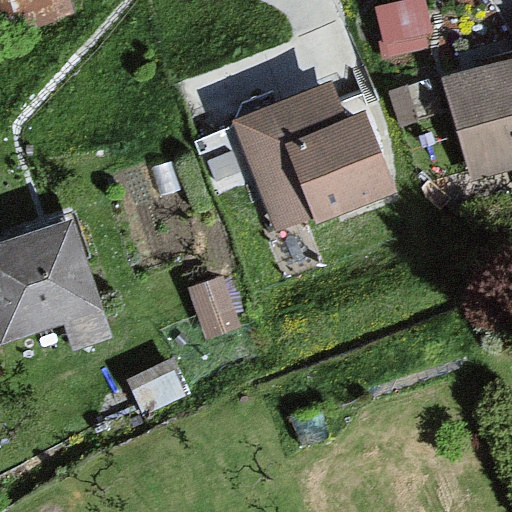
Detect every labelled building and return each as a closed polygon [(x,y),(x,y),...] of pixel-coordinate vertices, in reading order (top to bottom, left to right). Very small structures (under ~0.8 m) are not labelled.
[(47,0),(0,0),(0,31),(52,21),(47,0)] [(426,0),(378,0),(385,43),(431,37),(426,0)] [(511,61),(435,82),(466,190),(511,179),(511,61)] [(331,84),(227,120),(265,227),(303,215),(314,221),(397,193),(371,113),(344,121),(331,84)] [(73,222),(0,242),(0,337),(97,313),(73,222)]
